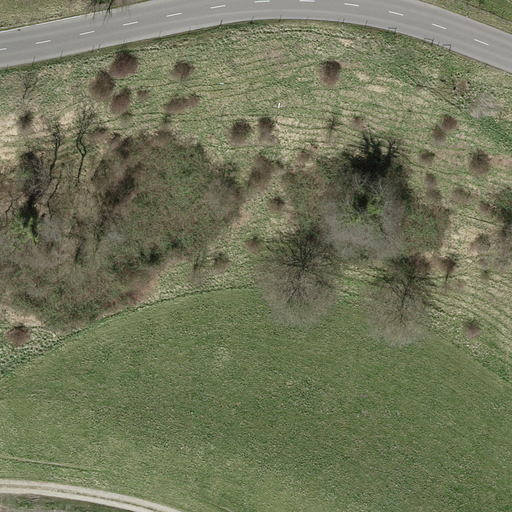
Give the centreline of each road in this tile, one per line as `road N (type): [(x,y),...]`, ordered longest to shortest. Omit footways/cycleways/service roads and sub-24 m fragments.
road 1 (unclassified): [(0,47),(280,0)]
road 2 (unclassified): [(322,0),(417,16),(511,53)]
road 3 (track): [(144,511),(0,489)]
